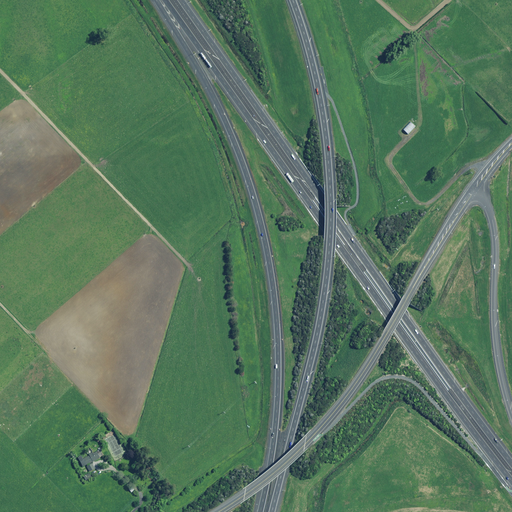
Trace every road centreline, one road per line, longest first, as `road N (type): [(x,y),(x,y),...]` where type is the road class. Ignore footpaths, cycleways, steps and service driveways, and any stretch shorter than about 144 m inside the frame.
road 1 (motorway): [(511,481),(164,0)]
road 2 (motorway): [(181,0),(511,464)]
road 3 (motorway): [(260,511),(278,369),(264,240),(222,113),(155,0)]
road 4 (motorway): [(292,0),(324,129),(329,246),(272,511)]
road 5 (tertiary): [(472,190),(330,416),(218,511)]
road 6 (track): [(0,66),(187,264)]
road 7 (motorway): [(472,190),(492,226),(493,332),(511,417)]
